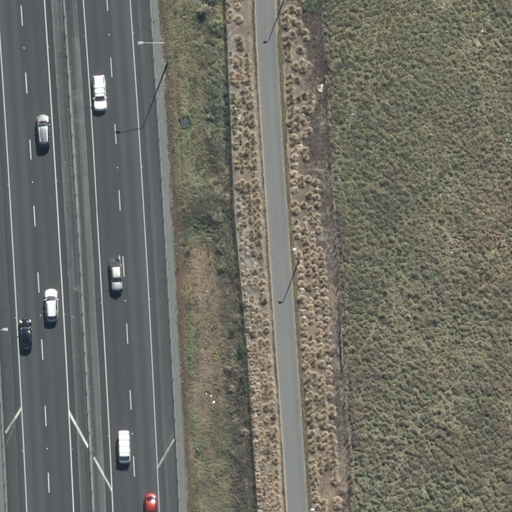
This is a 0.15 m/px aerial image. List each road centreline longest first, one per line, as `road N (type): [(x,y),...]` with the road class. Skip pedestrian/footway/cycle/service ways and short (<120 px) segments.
road 1 (motorway): [(107,0),(136,511)]
road 2 (motorway): [(49,511),(20,0)]
